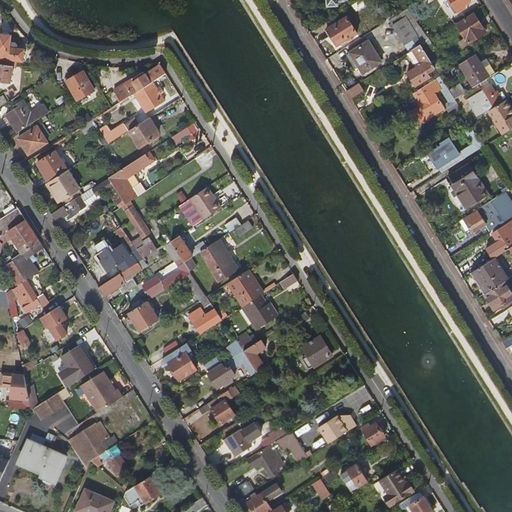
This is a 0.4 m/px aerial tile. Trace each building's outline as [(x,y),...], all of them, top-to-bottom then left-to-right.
[(342,3),(341,0),(324,0),(325,8),(335,7),(334,4),(342,3)] [(369,4),(366,0),(362,0),(360,2),(351,7),(355,13),(369,4)] [(471,3),(468,0),(449,0),(457,12),(471,3)] [(405,45),(424,34),(409,10),(390,21),(405,45)] [(453,25),(459,21),(456,16),(450,20),(453,25)] [(463,48),(485,34),(474,16),(458,26),(466,39),(460,43),(463,48)] [(338,46),(358,33),(348,17),(328,29),(338,46)] [(373,37),(386,31),(384,26),(371,33),(373,37)] [(0,60),(15,64),(16,57),(24,58),(25,47),(18,46),(19,40),(12,38),(13,33),(2,30),(0,42),(0,60)] [(427,42),(429,41),(424,34),(405,45),(410,52),(419,47),(427,42)] [(362,74),(380,62),(367,42),(348,53),(347,57),(354,68),(357,67),(362,74)] [(433,51),(427,42),(419,47),(424,56),(433,51)] [(410,52),(405,55),(414,71),(407,76),(414,89),(428,80),(425,76),(428,74),(433,83),(435,82),(439,79),(424,56),(419,47),(410,52)] [(477,88),(490,80),(475,57),(459,67),(474,90),(477,88)] [(0,60),(0,78),(9,81),(12,71),(17,72),(19,65),(15,64),(0,60)] [(153,81),(166,73),(161,65),(145,75),(144,72),(114,91),(121,102),(132,95),(135,93),(153,81)] [(78,101),(94,91),(83,71),(66,82),(78,101)] [(446,111),(455,105),(454,103),(449,95),(439,79),(435,82),(441,91),(449,104),(444,107),(446,111)] [(153,81),(135,93),(147,112),(166,101),(153,81)] [(441,91),(435,82),(433,83),(430,85),(436,94),(441,91)] [(359,84),(346,92),(350,99),(363,91),(359,84)] [(410,117),(418,128),(446,111),(444,107),(441,101),(436,94),(430,85),(412,96),(421,111),(410,117)] [(449,95),(454,103),(463,97),(464,96),(460,88),(449,95)] [(480,94),(477,88),(474,90),(464,96),(463,97),(466,103),(480,94)] [(488,113),(503,104),(497,94),(494,96),(489,88),(480,94),(466,103),(477,120),(488,113)] [(121,102),(115,106),(117,110),(135,99),(132,95),(121,102)] [(58,107),(65,103),(62,98),(55,102),(58,107)] [(7,115),(18,133),(48,114),(44,107),(31,115),(23,101),(15,106),(16,109),(7,115)] [(142,114),(134,102),(131,104),(139,116),(142,114)] [(511,112),(511,110),(506,102),(503,104),(488,113),(503,137),(511,131),(511,112)] [(459,111),(455,105),(446,111),(447,113),(451,110),(454,114),(459,111)] [(80,120),(84,126),(91,121),(87,115),(80,120)] [(445,121),(441,116),(432,121),(440,135),(448,130),(446,128),(444,124),(446,122),(445,121)] [(154,125),(150,118),(129,131),(140,149),(159,136),(152,126),(154,125)] [(97,129),(92,121),(91,121),(84,126),(79,129),(84,137),(97,129)] [(197,122),(188,128),(173,137),(176,144),(182,141),(185,145),(190,141),(187,137),(192,134),(201,128),(197,122)] [(78,129),(75,124),(67,129),(70,134),(78,129)] [(108,145),(129,131),(124,124),(107,135),(104,137),(108,145)] [(29,154),(47,142),(37,127),(19,139),(29,154)] [(472,147),(476,153),(482,150),(471,132),(465,136),(472,147)] [(451,142),(449,138),(443,142),(445,146),(451,142)] [(106,145),(102,139),(98,141),(102,148),(106,145)] [(450,161),(441,146),(428,154),(437,169),(442,166),(444,170),(451,166),(449,162),(450,161)] [(460,154),(464,161),(476,153),(472,147),(460,154)] [(36,163),(48,183),(67,171),(55,152),(36,163)] [(124,168),(109,178),(114,185),(116,189),(124,201),(126,204),(128,203),(135,198),(124,181),(151,163),(146,154),(124,168)] [(146,175),(151,183),(161,176),(155,168),(146,175)] [(466,210),(487,197),(468,168),(447,181),(466,210)] [(67,171),(48,183),(60,201),(63,206),(81,195),(76,189),(78,188),(67,171)] [(51,214),(57,222),(64,217),(67,221),(79,214),(90,207),(89,206),(104,196),(102,192),(107,189),(109,193),(116,189),(114,185),(109,178),(81,195),(63,206),(51,214)] [(133,188),(138,196),(146,191),(141,183),(133,188)] [(203,219),(222,207),(208,186),(189,198),(203,219)] [(181,203),(187,199),(183,193),(177,197),(181,203)] [(203,219),(189,198),(187,199),(181,203),(180,203),(195,225),(203,219)] [(498,198),(490,203),(504,224),(511,220),(498,198)] [(126,204),(124,201),(117,206),(119,209),(122,207),(126,204)] [(128,203),(126,204),(122,207),(119,209),(116,211),(118,215),(124,211),(141,236),(144,239),(148,237),(150,235),(128,203)] [(479,240),(494,231),(504,224),(490,203),(476,212),(459,223),(465,232),(470,229),(472,234),(475,233),(479,240)] [(27,222),(18,209),(0,220),(0,235),(1,237),(27,222)] [(236,228),(242,224),(238,217),(225,225),(230,232),(236,228)] [(253,227),(249,220),(242,224),(236,228),(240,235),(253,227)] [(3,244),(9,240),(19,255),(40,242),(35,235),(27,222),(1,237),(0,237),(0,244),(0,245),(2,245),(3,244)] [(116,231),(137,263),(142,259),(136,251),(131,242),(121,228),(119,225),(115,228),(116,230),(116,231)] [(506,227),(494,235),(503,250),(511,243),(511,234),(510,232),(511,230),(511,229),(509,225),(506,227)] [(163,245),(170,241),(166,235),(157,240),(161,246),(163,245)] [(144,239),(141,236),(131,242),(136,251),(151,242),(148,237),(144,239)] [(183,261),(189,257),(191,256),(177,236),(170,241),(173,247),(179,257),(183,261)] [(228,252),(219,238),(205,247),(199,251),(217,281),(236,269),(229,256),(232,255),(229,251),(228,252)] [(167,250),(173,247),(170,241),(163,245),(167,251),(167,250)] [(189,249),(193,255),(199,251),(205,247),(201,241),(189,249)] [(43,248),(40,242),(19,255),(11,261),(12,262),(24,282),(26,281),(39,272),(29,257),(43,248)] [(136,251),(142,259),(143,259),(156,250),(151,242),(136,251)] [(167,250),(174,260),(179,257),(173,247),(167,250)] [(126,261),(119,249),(113,252),(110,248),(100,254),(110,271),(126,261)] [(12,262),(11,261),(8,257),(0,262),(3,266),(4,267),(12,262)] [(184,276),(190,273),(188,270),(183,261),(179,257),(174,260),(184,276)] [(183,261),(188,270),(194,266),(189,257),(183,261)] [(142,259),(137,263),(141,269),(147,266),(143,259),(142,259)] [(494,260),(472,273),(485,294),(503,283),(507,281),(494,260)] [(16,287),(24,282),(12,262),(4,267),(16,287)] [(137,263),(99,288),(103,295),(109,291),(110,293),(119,287),(121,286),(119,284),(133,275),(141,269),(137,263)] [(264,293),(249,270),(229,283),(244,306),(261,295),(264,293)] [(183,277),(200,302),(201,301),(206,298),(190,273),(184,276),(183,277)] [(165,289),(175,282),(170,274),(160,281),(156,276),(142,286),(149,297),(163,287),(165,289)] [(285,289),(298,280),(294,274),(280,283),(285,289)] [(135,277),(133,275),(119,284),(121,286),(133,279),(135,277)] [(121,286),(119,287),(123,294),(136,285),(133,279),(121,286)] [(37,298),(26,281),(24,282),(16,287),(8,292),(6,293),(8,303),(17,298),(21,305),(25,311),(26,313),(40,304),(42,308),(49,303),(44,294),(37,298)] [(485,294),(483,295),(493,311),(511,299),(511,298),(503,283),(485,294)] [(137,288),(128,293),(136,307),(145,301),(137,288)] [(8,305),(8,303),(6,293),(0,292),(0,302),(1,307),(8,305)] [(244,306),(240,308),(254,331),(276,318),(268,304),(266,305),(261,295),(244,306)] [(18,307),(21,305),(17,298),(8,303),(8,305),(9,307),(15,303),(18,307)] [(206,298),(201,301),(204,307),(209,304),(206,298)] [(147,300),(128,313),(140,330),(159,318),(147,300)] [(9,307),(11,318),(21,312),(18,307),(15,303),(9,307)] [(199,335),(221,321),(213,310),(206,315),(199,306),(185,315),(192,324),(199,335)] [(66,319),(59,307),(42,318),(56,340),(66,334),(60,323),(66,319)] [(311,318),(306,311),(293,320),(298,327),(311,318)] [(279,328),(272,333),(275,337),(282,332),(279,328)] [(264,338),(272,333),(269,329),(261,334),(264,338)] [(21,331),(15,335),(24,349),(30,345),(21,331)] [(241,353),(244,351),(251,346),(257,342),(251,333),(247,335),(245,331),(232,339),(235,344),(241,353)] [(511,336),(501,343),(506,350),(511,346),(511,336)] [(310,368),(331,355),(324,344),(322,345),(318,339),(305,348),(310,356),(302,361),(307,368),(310,368)] [(244,351),(248,357),(257,372),(265,367),(256,354),(266,347),(262,340),(257,342),(251,346),(244,351)] [(185,344),(164,358),(165,359),(163,362),(162,368),(168,364),(179,380),(195,370),(184,354),(189,351),(185,344)] [(230,360),(238,355),(232,345),(224,351),(230,360)] [(77,381),(95,370),(79,346),(62,356),(68,366),(58,373),(67,387),(77,381)] [(209,374),(208,374),(218,391),(225,387),(227,389),(235,384),(230,378),(235,375),(229,366),(235,363),(236,365),(241,361),(251,376),(257,372),(248,357),(244,351),(241,353),(238,355),(230,360),(224,364),(209,374)] [(205,367),(209,374),(224,364),(219,357),(205,367)] [(22,368),(23,374),(33,367),(30,362),(21,366),(22,368)] [(98,413),(121,397),(117,390),(115,391),(103,373),(81,387),(98,413)] [(288,380),(292,386),(304,379),(300,373),(288,380)] [(26,390),(23,375),(14,374),(12,389),(14,389),(13,398),(23,400),(23,402),(7,400),(4,406),(31,411),(29,401),(26,391),(26,390)] [(39,405),(34,384),(26,390),(26,391),(29,401),(31,411),(34,408),(39,405)] [(207,404),(211,409),(220,424),(233,416),(225,402),(238,394),(233,387),(207,404)] [(70,396),(66,389),(57,394),(62,401),(70,396)] [(39,405),(34,408),(41,418),(63,403),(62,401),(57,394),(39,405)] [(207,404),(197,411),(200,416),(211,409),(207,404)] [(293,427),(305,420),(302,414),(290,421),(291,422),(288,423),(291,427),(293,426),(293,427)] [(336,415),(317,427),(328,444),(347,432),(336,415)] [(350,415),(336,415),(347,432),(357,426),(350,415)] [(79,433),(81,436),(92,430),(107,453),(117,446),(120,444),(114,436),(111,438),(100,421),(97,424),(96,423),(79,433)] [(373,445),(386,437),(377,422),(371,426),(369,423),(361,428),(364,431),(373,445)] [(236,456),(251,446),(248,442),(261,434),(255,423),(242,431),(241,429),(225,439),(236,456)] [(269,434),(270,436),(287,425),(286,424),(269,434)] [(291,432),(287,425),(270,436),(261,442),(265,448),(270,445),(285,436),(291,432)] [(13,439),(16,430),(9,427),(6,437),(13,439)] [(92,430),(81,436),(95,460),(103,455),(107,453),(92,430)] [(285,436),(301,461),(307,457),(307,456),(302,449),(291,432),(285,436)] [(33,433),(29,441),(51,451),(57,437),(48,433),(46,439),(33,433)] [(86,465),(88,469),(91,463),(95,460),(81,436),(71,443),(86,465)] [(271,447),(272,449),(278,445),(282,452),(288,448),(298,463),(301,461),(285,436),(270,445),(271,447)] [(29,441),(21,460),(45,471),(43,477),(44,477),(42,482),(50,485),(52,481),(55,482),(66,457),(51,451),(29,441)] [(120,452),(117,446),(107,453),(103,455),(104,457),(116,476),(127,469),(117,454),(120,452)] [(256,454),(247,460),(252,469),(261,463),(271,478),(278,474),(276,470),(278,468),(273,460),(278,457),(272,449),(271,447),(257,456),(256,454)] [(100,460),(104,457),(103,455),(95,460),(91,463),(97,468),(102,464),(100,460)] [(0,481),(8,462),(0,458),(0,481)] [(45,471),(21,460),(18,465),(43,477),(45,471)] [(350,491),(367,481),(357,464),(340,475),(350,491)] [(406,478),(400,469),(374,485),(388,509),(413,493),(406,483),(405,485),(402,480),(404,479),(406,478)] [(331,482),(327,476),(321,479),(325,486),(331,482)] [(161,494),(150,478),(127,493),(124,498),(131,507),(138,503),(141,506),(142,507),(161,494)] [(240,499),(253,488),(246,480),(233,491),(240,499)] [(126,491),(131,485),(127,481),(122,487),(126,491)] [(266,501),(282,491),(277,483),(258,496),(256,493),(251,496),(253,499),(248,503),(253,511),(266,511),(271,509),(266,501)] [(357,491),(359,494),(369,488),(367,485),(357,491)] [(77,511),(110,511),(114,503),(87,491),(77,511)] [(398,506),(401,511),(411,506),(414,511),(433,511),(425,497),(423,498),(420,492),(398,506)] [(197,511),(208,505),(203,498),(181,511),(197,511)] [(134,511),(141,506),(138,503),(131,507),(134,511)]
